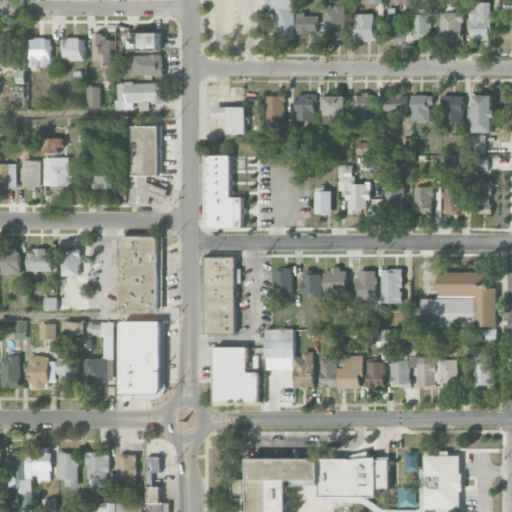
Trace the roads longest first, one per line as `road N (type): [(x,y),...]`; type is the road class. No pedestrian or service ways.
road 1 (secondary): [(188,339),(188,0)]
road 2 (residential): [(511,241),(188,242)]
road 3 (residential): [(511,69),(188,70)]
road 4 (residential): [(511,418),(247,419)]
road 5 (residential): [(188,221),(0,220)]
road 6 (residential): [(188,8),(0,8)]
road 7 (tertiary): [(129,419),(0,419)]
